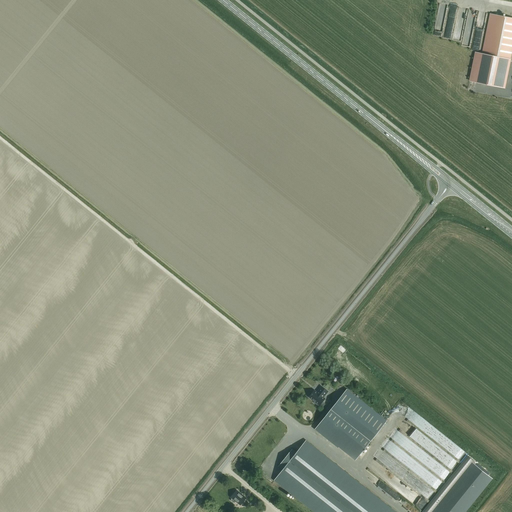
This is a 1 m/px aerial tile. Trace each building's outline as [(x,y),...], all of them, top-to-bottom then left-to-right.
[(437,31),(444,32),(449,2),(442,1),(437,31)] [(482,54),(510,59),(511,48),(511,17),(490,14),(482,54)] [(318,393),(314,390),(310,395),(316,400),(315,401),(319,405),(320,403),(320,404),(326,397),(324,396),(328,391),(321,386),(318,391),(319,392),(318,393)] [(316,428),(355,460),(386,421),(346,390),(316,428)] [(283,470),(275,480),(315,511),(394,511),(306,441),(296,453),(293,450),(279,467),(283,470)] [(432,511),(472,463),(472,462),(473,461),(467,456),(421,511),(432,511)] [(464,511),(492,479),(488,475),(476,466),(472,463),(432,511),(464,511)] [(372,479),(385,490),(389,486),(376,475),(372,479)] [(246,498),(240,493),(236,490),(231,497),(232,498),(231,499),(231,501),(233,502),(235,502),(236,501),(240,505),(246,498)]
